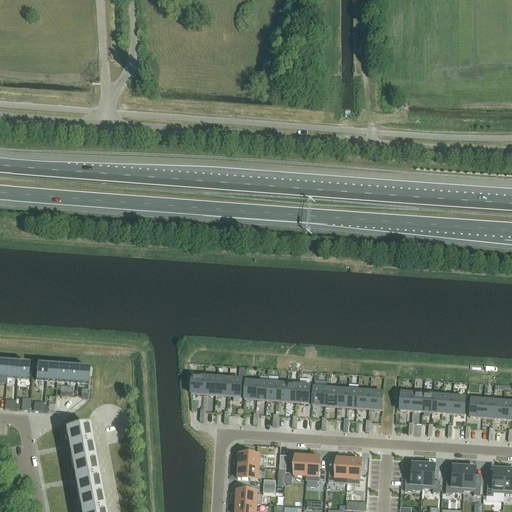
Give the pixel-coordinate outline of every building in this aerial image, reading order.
[(0,362),(0,377),(9,379),(10,364),(0,362)] [(10,364),(9,379),(20,379),(21,364),(10,364)] [(21,364),(20,379),(31,380),(32,365),(21,364)] [(37,365),(36,380),(47,381),(48,366),(37,365)] [(48,366),(47,381),(58,382),(59,367),(48,366)] [(59,367),(58,382),(68,382),(69,367),(59,367)] [(69,367),(68,382),(79,383),(80,368),(69,367)] [(80,368),(79,383),(90,384),(91,369),(80,368)] [(204,396),(205,378),(192,377),(191,395),(204,396)] [(217,379),(205,378),(204,396),(216,397),(217,379)] [(228,398),(230,380),(217,379),(216,397),(228,398)] [(230,380),(228,398),(241,399),(242,381),(230,380)] [(246,383),(244,401),(255,401),(257,384),(246,383)] [(255,401),(266,402),(267,384),(257,384),(255,401)] [(278,385),(267,384),(266,402),(277,403),(278,385)] [(289,386),(278,385),(277,403),(287,404),(289,386)] [(298,405),(299,387),(289,386),(287,404),(298,405)] [(298,405),(309,405),(310,387),(299,387),(298,405)] [(325,390),(314,389),(313,407),(324,408),(325,390)] [(324,408),(336,409),(337,391),(325,390),(324,408)] [(349,392),(337,391),(336,409),(347,410),(349,392)] [(347,410),(359,411),(360,393),(349,392),(347,410)] [(359,411),(370,411),(372,393),(360,393),(359,411)] [(370,411),(382,412),(383,394),(372,393),(370,411)] [(401,394),(400,412),(413,413),(414,395),(401,394)] [(414,395),(413,413),(422,414),(424,396),(414,395)] [(424,396),(422,414),(432,415),(433,397),(424,396)] [(433,397),(432,415),(442,415),(443,397),(433,397)] [(443,397),(442,415),(452,416),(453,398),(443,397)] [(453,398),(452,416),(464,417),(466,399),(453,398)] [(471,401),(470,419),(483,420),(484,402),(471,401)] [(484,402),(483,420),(492,421),(494,403),(484,402)] [(494,403),(492,421),(502,421),(504,403),(494,403)] [(511,404),(504,403),(502,421),(511,422),(511,404)] [(83,462),(89,461),(95,460),(93,452),(90,435),(89,427),(88,427),(83,428),(81,428),(77,429),(73,430),(71,430),(65,431),(68,445),(65,446),(65,448),(66,451),(69,451),(71,465),(77,464),(83,462)] [(240,456),(239,468),(259,469),(266,470),(266,459),(259,458),(259,457),(240,456)] [(295,458),(294,478),(306,478),(308,459),(295,458)] [(307,478),(306,483),(325,484),(326,473),(319,472),(320,459),(308,458),(307,478)] [(74,479),(71,479),(72,485),(75,484),(78,498),(101,494),(95,460),(89,461),(83,462),(77,464),(71,465),(74,479)] [(329,473),(329,484),(348,486),(349,461),(337,460),(336,473),(329,473)] [(349,461),(348,486),(360,486),(362,462),(349,461)] [(406,481),(405,493),(412,493),(412,492),(422,493),(424,466),(413,465),(412,481),(406,481)] [(424,466),(422,493),(423,493),(423,490),(433,491),(433,495),(439,495),(440,483),(434,483),(435,467),(424,466)] [(239,468),(238,481),(258,482),(259,469),(239,468)] [(447,483),(446,495),(453,496),(453,495),(463,495),(465,469),(454,468),(453,475),(453,484),(447,483)] [(465,469),(463,495),(464,495),(464,493),(474,494),(474,497),(480,498),(481,486),(475,485),(476,476),(476,469),(465,469)] [(504,493),(506,471),(495,471),(494,487),(488,486),(487,498),(493,499),(494,493),(504,493)] [(237,493),(236,505),(256,506),(261,506),(262,496),(257,496),(257,494),(237,493)] [(80,511),(104,511),(101,494),(78,498),(80,511)]
